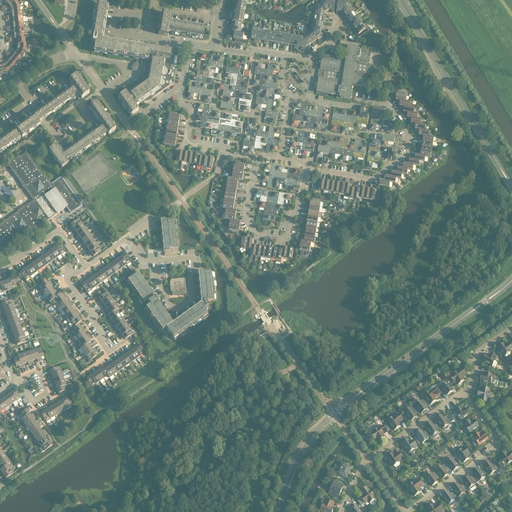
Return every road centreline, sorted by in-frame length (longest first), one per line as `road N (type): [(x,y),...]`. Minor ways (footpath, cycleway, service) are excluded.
road 1 (residential): [(291,97),(389,105),(411,138),(408,153),(371,179),(305,167)]
road 2 (secondary): [(399,0),(511,186)]
road 3 (residential): [(256,160),(246,219),(255,234),(278,238),(288,233),(305,167)]
road 4 (residential): [(344,511),(366,461),(465,392)]
road 5 (residential): [(409,511),(498,445),(465,392)]
road 6 (unknown): [(284,373),(293,395),(261,421),(217,511)]
road 7 (secondary): [(511,281),(381,376)]
road 8 (secondary): [(381,376),(318,426),(285,493)]
road 9 (secondary): [(285,493),(321,434),(381,376)]
road 10 (residential): [(103,91),(80,105),(91,121),(60,143),(32,103)]
road 11 (residential): [(126,239),(218,173),(222,154)]
road 12 (residential): [(156,260),(193,257),(191,299),(172,308),(158,282)]
